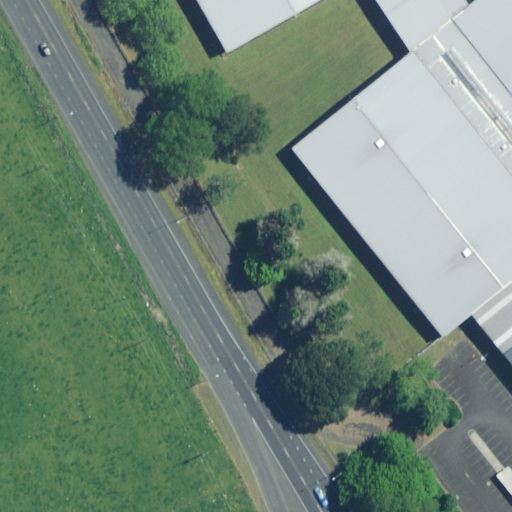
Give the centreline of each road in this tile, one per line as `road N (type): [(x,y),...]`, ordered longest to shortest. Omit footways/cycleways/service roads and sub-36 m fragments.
road 1 (secondary): [(206,313),(28,0)]
road 2 (secondary): [(290,511),(206,313)]
road 3 (secondary): [(316,482),(206,313)]
